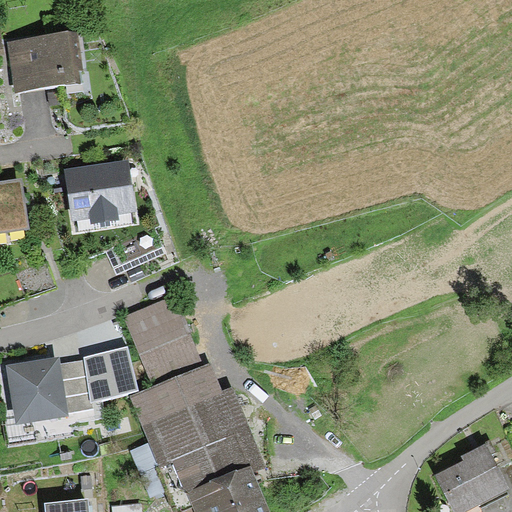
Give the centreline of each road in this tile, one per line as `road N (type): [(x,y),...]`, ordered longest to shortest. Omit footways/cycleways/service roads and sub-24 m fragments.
road 1 (residential): [(381,489),(430,442),(511,386)]
road 2 (residential): [(0,341),(141,291)]
